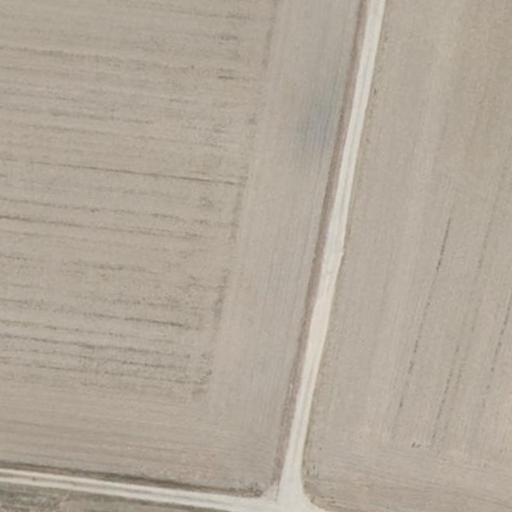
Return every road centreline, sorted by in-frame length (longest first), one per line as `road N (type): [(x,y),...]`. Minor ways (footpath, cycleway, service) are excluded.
road 1 (unclassified): [(290,511),(377,0)]
road 2 (track): [(291,511),(0,474)]
